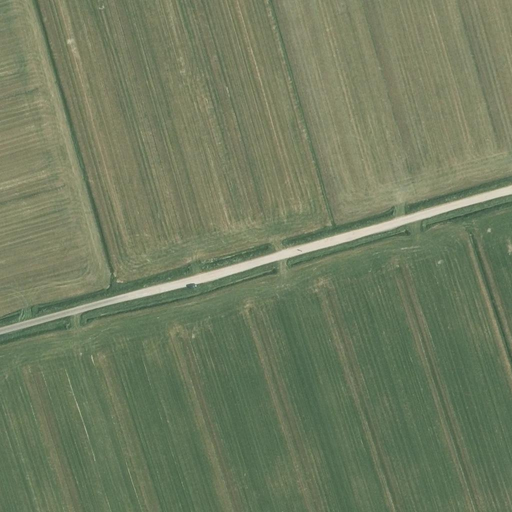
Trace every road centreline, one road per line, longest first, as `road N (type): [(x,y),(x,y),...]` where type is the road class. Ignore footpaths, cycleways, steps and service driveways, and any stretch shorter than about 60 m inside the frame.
road 1 (track): [(126,296),(511,187)]
road 2 (unclassified): [(0,331),(126,296)]
